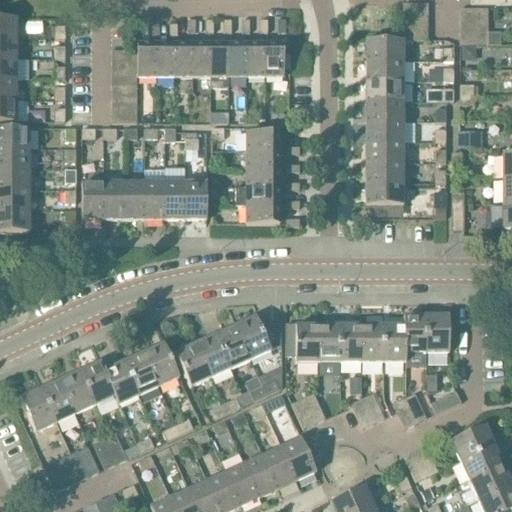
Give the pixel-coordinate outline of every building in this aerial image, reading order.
[(402,19),(427,19),(427,7),(402,7),(402,19)] [(459,25),(487,24),(487,12),(459,12),(459,25)] [(402,31),(427,31),(427,19),(402,19),(402,31)] [(0,42),(16,43),(16,21),(0,21),(0,42)] [(240,23),(240,37),(248,37),(248,23),(240,23)] [(487,24),(459,25),(459,37),(487,37),(487,36),(487,24)] [(54,29),(46,29),(46,41),(54,41),(54,43),(64,43),(64,29),(54,29)] [(402,44),(427,44),(427,31),(402,31),(402,44)] [(500,36),(487,36),(487,37),(487,47),(487,48),(500,48),(500,36)] [(487,37),(459,37),(459,43),(459,48),(461,48),(476,48),(487,48),(487,47),(487,37)] [(0,63),(16,63),(16,43),(0,42),(0,63)] [(365,65),(402,65),(402,44),(365,43),(365,65)] [(155,82),(155,47),(136,47),(136,54),(136,66),(136,78),(136,82),(155,82)] [(173,82),(173,47),(155,47),(155,82),(173,82)] [(191,82),(191,47),(173,47),(173,82),(191,82)] [(209,82),(209,47),(191,47),(191,82),(209,82)] [(227,82),(227,47),(209,47),(209,82),(227,82)] [(245,82),(245,47),(227,47),(227,82),(245,82)] [(263,82),(263,47),(245,47),(245,82),(263,82)] [(263,47),(263,82),(282,82),(282,47),(263,47)] [(53,63),(64,63),(64,50),(53,50),(53,63)] [(442,51),(442,65),(453,65),(453,51),(442,51)] [(136,54),(132,54),(111,54),(111,66),(136,66),(136,54)] [(0,83),(16,84),(16,63),(0,63),(0,83)] [(365,85),(402,85),(402,65),(365,65),(365,85)] [(136,66),(111,66),(111,78),(136,78),(136,66)] [(53,84),(64,84),(64,70),(53,70),(53,84)] [(442,72),(442,85),(453,85),(453,72),(442,72)] [(136,78),(111,78),(111,90),(136,90),(136,82),(136,78)] [(0,103),(16,104),(16,84),(0,83),(0,103)] [(402,85),(365,85),(365,106),(402,106),(402,85)] [(458,100),(473,100),(473,88),(458,88),(458,100)] [(111,102),(136,102),(136,90),(111,90),(111,102)] [(53,104),(64,104),(64,91),(53,91),(53,104)] [(442,106),(445,106),(453,106),(453,92),(442,92),(442,106)] [(473,100),(458,100),(458,109),(473,109),(473,100)] [(136,102),(111,102),(111,114),(136,114),(136,102)] [(0,125),(16,125),(16,104),(0,103),(0,125)] [(365,126),(402,126),(402,106),(365,106),(365,126)] [(53,112),(53,125),(64,126),(64,112),(53,112)] [(434,113),(434,126),(445,126),(445,113),(434,113)] [(111,127),(136,126),(136,114),(111,114),(111,127)] [(288,117),(278,117),(278,126),(288,126),(288,117)] [(402,126),(365,126),(365,146),(402,146),(402,126)] [(29,131),(0,131),(0,152),(29,153),(29,131)] [(64,132),(64,146),(75,145),(75,132),(64,132)] [(94,143),(94,132),(80,132),(81,143),(94,143)] [(102,132),(102,143),(115,143),(116,132),(102,132)] [(136,143),(136,132),(122,132),(123,143),(136,143)] [(143,132),(143,143),(156,142),(156,132),(143,132)] [(163,132),(163,146),(174,146),(174,132),(163,132)] [(445,133),(434,133),(434,146),(445,146),(445,133)] [(243,155),(278,155),(278,136),(243,136),(243,155)] [(458,136),(457,136),(457,150),(459,150),(468,150),(468,136),(458,136)] [(184,142),(184,153),(197,153),(197,142),(184,142)] [(402,146),(365,146),(365,167),(402,167),(402,146)] [(29,153),(0,152),(0,173),(29,173),(29,153)] [(64,153),(64,167),(74,167),(74,153),(64,153)] [(445,154),(434,154),(434,167),(445,167),(445,154)] [(243,173),(278,173),(278,155),(243,155),(243,173)] [(450,156),(450,170),(461,170),(461,156),(450,156)] [(500,182),(511,182),(511,156),(500,156),(500,182)] [(402,167),(365,167),(365,187),(402,187),(402,167)] [(29,173),(0,173),(0,193),(29,194),(29,173)] [(64,173),(64,187),(75,187),(75,173),(64,173)] [(243,191),(278,191),(278,173),(243,173),(243,191)] [(445,174),(434,174),(434,187),(445,187),(445,174)] [(511,182),(500,182),(500,208),(511,208),(511,182)] [(81,185),(81,225),(102,225),(102,185),(81,185)] [(102,185),(102,225),(122,225),(122,185),(102,185)] [(143,225),(143,185),(122,185),(122,225),(143,225)] [(163,225),(163,185),(143,185),(143,225),(163,225)] [(184,225),(183,185),(163,185),(163,225),(184,225)] [(205,225),(205,185),(183,185),(184,225),(205,225)] [(402,187),(365,187),(365,209),(402,209),(402,187)] [(243,191),(234,191),(234,209),(243,209),(278,209),(278,191),(243,191)] [(29,194),(0,193),(0,214),(29,214),(29,194)] [(64,207),(75,207),(75,194),(64,194),(64,207)] [(434,195),(434,207),(434,209),(445,209),(445,195),(434,195)] [(450,208),(463,208),(463,196),(450,195),(450,208)] [(450,235),(451,235),(463,235),(463,208),(450,208),(450,235)] [(511,208),(500,208),(500,234),(511,234),(511,208)] [(243,209),(243,228),(278,228),(278,209),(243,209)] [(0,235),(29,236),(29,235),(29,214),(0,214),(0,235)] [(64,214),(64,228),(75,228),(74,214),(64,214)] [(425,357),(425,319),(402,319),(402,329),(403,329),(403,356),(404,356),(404,357),(425,357)] [(425,319),(425,357),(448,357),(448,319),(425,319)] [(270,354),(280,349),(280,327),(262,327),(259,329),(254,320),(233,329),(249,364),(270,355),(270,354)] [(284,360),(294,360),(294,367),(317,367),(317,328),(284,328),(284,360)] [(338,367),(339,328),(317,328),(317,367),(338,367)] [(361,367),(361,328),(339,328),(338,367),(361,367)] [(382,367),(382,328),(361,328),(361,367),(382,367)] [(382,328),(382,367),(405,367),(404,357),(404,356),(403,356),(403,329),(402,329),(382,328)] [(249,364),(233,329),(214,338),(230,373),(249,364)] [(230,373),(214,338),(194,347),(209,382),(230,373)] [(142,356),(158,391),(178,381),(162,346),(142,356)] [(209,382),(194,347),(173,356),(189,391),(209,382)] [(158,391),(142,356),(122,365),(138,400),(158,391)] [(79,374),(95,409),(113,401),(114,400),(113,399),(114,399),(103,374),(104,373),(100,365),(79,374)] [(122,365),(104,373),(103,374),(114,399),(113,399),(114,400),(113,401),(117,409),(138,400),(122,365)] [(59,383),(75,418),(95,409),(79,374),(59,383)] [(75,418),(59,383),(40,392),(55,427),(75,418)] [(260,390),(265,399),(278,393),(274,384),(260,390)] [(265,399),(260,390),(248,395),(252,405),(265,399)] [(55,427),(40,392),(19,401),(35,436),(55,427)] [(429,407),(434,418),(460,407),(455,395),(429,407)] [(301,402),(313,428),(324,423),(312,397),(301,402)] [(360,402),(372,428),(383,423),(372,397),(360,402)] [(401,403),(414,428),(425,423),(413,397),(401,403)] [(267,405),(272,414),(284,409),(280,399),(267,405)] [(221,408),(225,417),(239,411),(234,402),(221,408)] [(290,407),(302,433),(313,428),(301,402),(290,407)] [(349,407),(361,433),(372,428),(360,402),(349,407)] [(391,407),(396,417),(403,433),(414,428),(401,403),(391,407)] [(225,417),(221,408),(209,413),(213,423),(225,417)] [(248,413),(252,423),(265,418),(260,408),(248,413)] [(230,422),(234,431),(246,426),(242,416),(230,422)] [(173,430),(178,439),(192,432),(188,423),(173,430)] [(211,430),(216,440),(228,435),(223,425),(211,430)] [(458,465),(493,449),(484,429),(449,444),(458,465)] [(178,439),(173,430),(162,435),(166,444),(178,439)] [(192,439),(197,449),(209,443),(205,433),(192,439)] [(114,437),(102,443),(114,468),(126,463),(127,462),(140,456),(136,448),(122,455),(114,437)] [(136,448),(140,456),(153,450),(148,441),(136,447),(136,448)] [(315,476),(299,441),(279,450),(295,484),(315,476)] [(186,442),(174,448),(178,457),(191,451),(186,442)] [(92,447),(103,473),(114,468),(102,443),(92,447)] [(493,449),(458,465),(467,485),(502,469),(493,449)] [(75,455),(87,480),(98,475),(86,450),(75,455)] [(172,460),(168,450),(155,456),(160,466),(172,460)] [(295,484),(279,450),(261,458),(276,493),(295,484)] [(413,455),(425,481),(437,475),(425,450),(413,455)] [(64,460),(76,486),(87,480),(75,455),(64,460)] [(425,481),(413,455),(402,460),(414,485),(425,481)] [(276,493),(261,458),(242,467),(258,501),(276,493)] [(137,465),(141,474),(154,468),(149,459),(137,465)] [(64,460),(53,465),(65,491),(76,486),(64,460)] [(53,465),(42,471),(54,496),(65,491),(53,465)] [(224,475),(239,510),(258,501),(242,467),(224,475)] [(476,505),(511,488),(502,469),(467,485),(476,505)] [(234,511),(239,510),(224,475),(205,484),(217,511),(234,511)] [(401,496),(410,491),(405,479),(395,483),(401,496)] [(217,511),(205,484),(186,492),(195,511),(217,511)] [(124,503),(136,498),(132,488),(120,494),(124,503)] [(511,511),(511,490),(511,488),(476,505),(479,511),(511,511)] [(364,489),(329,505),(332,511),(364,511),(373,508),(364,489)] [(428,491),(420,495),(424,504),(432,500),(428,491)] [(195,511),(186,492),(168,501),(173,511),(195,511)] [(100,503),(104,511),(105,511),(117,507),(113,497),(100,503)] [(414,511),(419,510),(413,497),(403,502),(408,511),(414,511)] [(148,510),(149,511),(173,511),(168,501),(148,510)]
